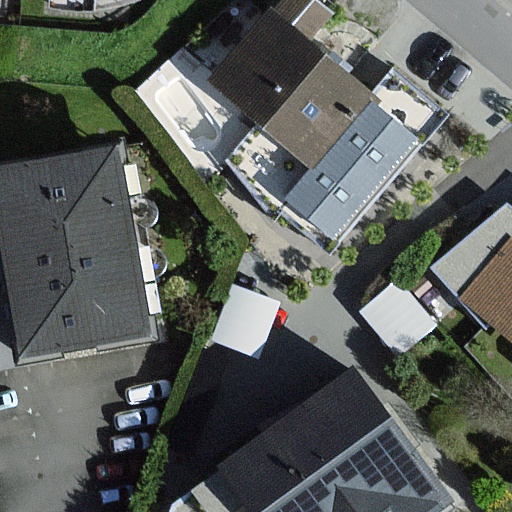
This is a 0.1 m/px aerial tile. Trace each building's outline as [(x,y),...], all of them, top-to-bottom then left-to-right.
[(282,0),(274,10),(214,80),(316,167),(290,196),(336,235),(417,141),(372,102),(376,98),(309,40),(334,12),(319,0),(282,0)] [(115,156),(0,176),(0,195),(27,350),(146,329),(115,156)] [(434,267),(485,329),(493,321),(511,336),(511,209),(509,207),(434,267)] [(400,343),(438,315),(405,271),(368,299),(400,343)] [(430,511),(441,504),(349,378),(231,465),(167,511),(430,511)]
